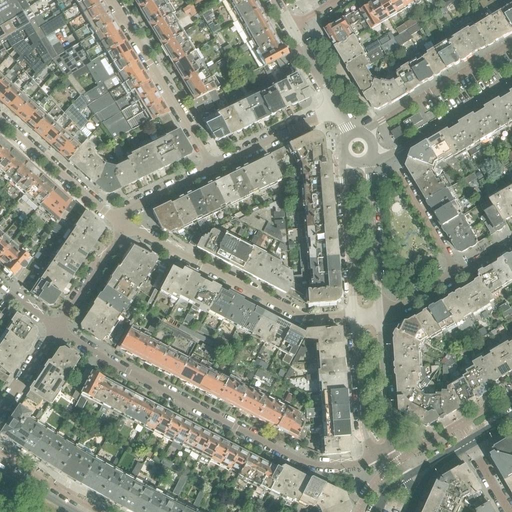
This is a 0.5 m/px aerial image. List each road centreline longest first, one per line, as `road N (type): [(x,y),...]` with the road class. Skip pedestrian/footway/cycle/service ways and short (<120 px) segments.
road 1 (residential): [(373,458),(341,467),(305,462),(60,327)]
road 2 (residential): [(355,317),(304,319),(123,224)]
road 3 (residential): [(212,168),(112,0)]
road 4 (residential): [(511,45),(360,133)]
road 5 (residential): [(343,154),(355,317)]
road 6 (residential): [(123,224),(0,119)]
road 7 (residential): [(378,316),(369,158)]
road 8 (residential): [(355,317),(373,458)]
road 9 (residential): [(390,155),(511,81)]
road 10 (residential): [(212,168),(336,107)]
road 11 (residential): [(390,450),(378,316)]
road 12 (residential): [(390,155),(457,270)]
road 13 (residential): [(60,327),(123,224)]
